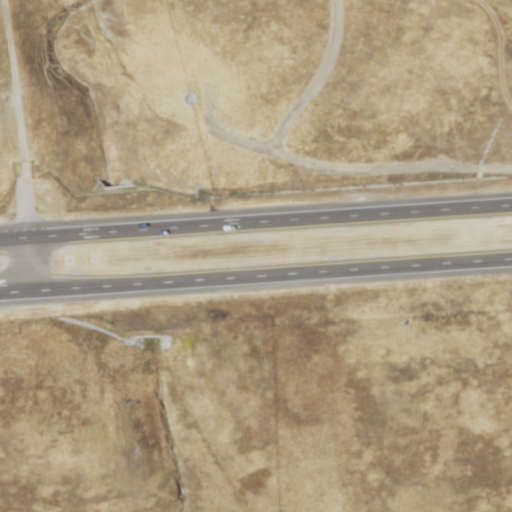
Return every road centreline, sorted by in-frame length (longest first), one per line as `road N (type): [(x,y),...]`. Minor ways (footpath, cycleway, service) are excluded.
road 1 (trunk): [(511,204),(0,239)]
road 2 (trunk): [(0,294),(511,259)]
road 3 (track): [(0,29),(30,237)]
